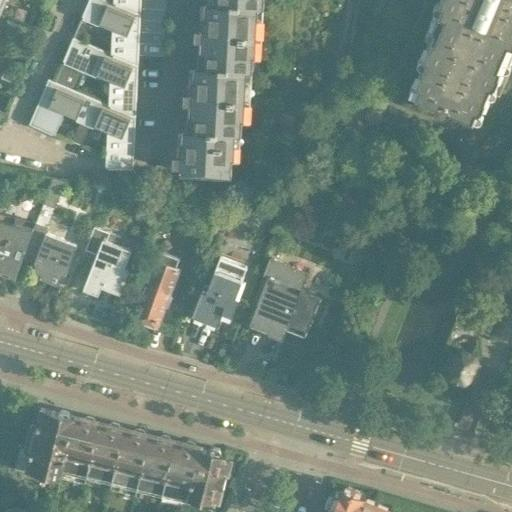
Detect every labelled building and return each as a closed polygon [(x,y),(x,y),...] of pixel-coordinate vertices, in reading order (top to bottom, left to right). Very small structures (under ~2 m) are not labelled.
[(140,13),(116,2),(109,0),(88,0),(82,16),(114,29),(113,54),(138,64),(140,13)] [(140,13),(141,0),(115,0),(116,2),(140,13)] [(240,133),(242,102),(243,78),(242,78),(242,69),(252,69),(254,15),(253,14),(253,5),(263,6),(263,0),(214,0),(214,2),(206,2),(205,29),(196,28),(195,39),(204,39),(203,65),(195,65),(194,92),(184,92),(184,102),(193,103),(192,129),(184,129),(182,155),(173,154),(173,165),(182,165),(182,171),(230,174),(232,142),(231,142),(231,132),(240,133)] [(511,0),(440,0),(439,2),(442,4),(437,17),(436,16),(432,26),(433,27),(432,30),(435,31),(429,44),(428,43),(424,53),(425,54),(424,57),(427,58),(422,71),(420,70),(416,81),(418,81),(416,84),(419,85),(416,94),(439,103),(438,105),(438,106),(438,107),(439,108),(439,109),(441,110),(441,111),(442,111),(443,112),(445,112),(447,112),(448,111),(449,110),(450,108),(472,117),(476,109),(479,110),(480,107),(481,108),(486,98),(484,97),(490,84),(493,85),(494,83),(495,83),(499,73),(498,73),(504,60),(507,61),(508,58),(509,59),(511,51),(511,48),(511,47),(511,0)] [(82,41),(89,25),(81,22),(74,37),(82,41)] [(138,64),(113,54),(82,41),(74,37),(73,36),(63,60),(112,80),(111,105),(135,115),(138,64)] [(30,52),(34,41),(25,37),(20,49),(20,48),(16,57),(25,60),(28,51),(30,52)] [(75,90),(82,74),(62,66),(55,81),(75,90)] [(19,74),(17,73),(4,68),(0,76),(15,82),(19,74)] [(75,90),(55,81),(48,78),(29,124),(52,134),(62,111),(81,119),(85,121),(95,98),(75,90)] [(135,115),(111,105),(95,98),(85,121),(90,123),(109,131),(108,168),(133,169),(135,115)] [(85,133),(90,123),(85,121),(81,119),(76,130),(85,133)] [(81,145),(85,133),(76,130),(72,141),(81,145)] [(53,178),(43,204),(54,208),(64,182),(53,178)] [(278,180),(272,190),(280,195),(286,185),(278,180)] [(22,258),(34,228),(36,222),(0,213),(0,271),(15,275),(22,258)] [(36,222),(34,228),(22,258),(43,267),(39,277),(58,285),(62,274),(65,275),(77,244),(47,233),(49,228),(36,222)] [(120,237),(94,227),(82,258),(93,262),(83,289),(98,295),(101,286),(120,294),(129,269),(124,267),(131,250),(117,244),(120,237)] [(169,295),(170,293),(169,293),(178,268),(176,267),(179,258),(162,251),(159,261),(156,260),(147,284),(142,297),(138,296),(136,303),(139,304),(134,317),(157,326),(165,306),(167,307),(171,296),(169,295)] [(204,284),(193,314),(218,324),(221,315),(230,319),(233,312),(235,307),(239,297),(236,296),(243,276),(247,266),(220,256),(216,266),(209,286),(204,284)] [(257,305),(249,324),(269,332),(268,334),(282,340),(286,328),(305,336),(320,297),(301,290),(308,273),(270,258),(252,303),(257,305)] [(480,301),(476,310),(485,314),(488,305),(480,301)] [(470,327),(478,330),(485,314),(476,310),(470,327)] [(448,370),(447,375),(450,378),(463,384),(468,383),(468,382),(473,384),(480,366),(476,364),(477,361),(474,356),(461,351),(456,352),(455,354),(451,352),(444,369),(448,370)] [(30,425),(27,437),(67,446),(75,416),(71,415),(69,411),(62,409),(58,412),(41,408),(37,424),(34,423),(30,425)] [(75,416),(67,446),(62,466),(88,472),(100,422),(96,421),(94,417),(87,415),(83,418),(75,416)] [(109,424),(100,422),(88,472),(113,478),(125,428),(122,427),(119,423),(113,422),(109,424)] [(134,430),(125,428),(113,478),(138,485),(151,434),(147,434),(144,430),(138,428),(134,430)] [(159,436),(151,434),(138,485),(163,491),(176,441),(171,439),(169,436),(163,434),(159,436)] [(67,446),(27,437),(24,449),(26,452),(30,452),(27,469),(60,477),(62,466),(67,446)] [(185,443),(176,441),(163,491),(188,497),(201,447),(197,446),(195,442),(189,440),(185,443)] [(210,449),(201,447),(188,497),(188,501),(204,505),(205,501),(214,504),(215,500),(217,500),(221,486),(223,487),(227,473),(229,473),(232,459),(226,457),(226,453),(222,452),(220,448),(214,447),(210,449)] [(386,511),(388,509),(389,508),(359,495),(358,492),(348,488),(343,490),(339,498),(333,495),(326,511),(386,511)] [(279,504),(283,496),(275,492),(272,501),(279,504)]
